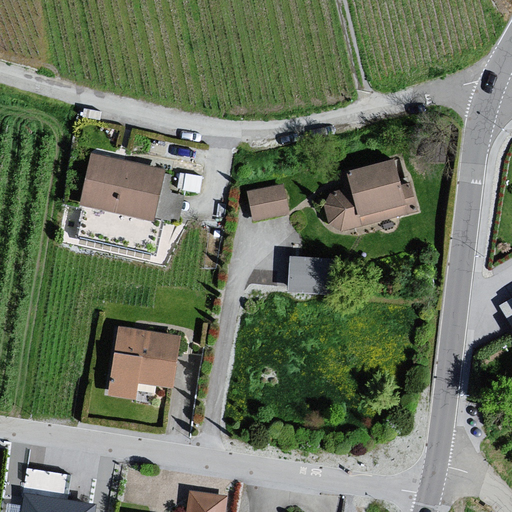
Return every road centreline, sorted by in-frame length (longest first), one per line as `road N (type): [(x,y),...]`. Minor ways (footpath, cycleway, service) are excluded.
road 1 (residential): [(0,73),(205,125),(265,129),(493,83)]
road 2 (residential): [(430,495),(0,426)]
road 3 (tertiary): [(436,465),(473,164),(493,83)]
